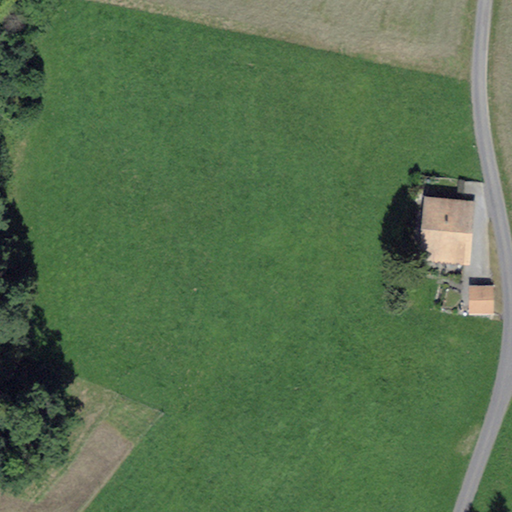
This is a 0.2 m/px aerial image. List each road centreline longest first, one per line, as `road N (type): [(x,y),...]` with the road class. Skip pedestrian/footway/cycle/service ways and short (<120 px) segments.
road 1 (unclassified): [(511,275),(481,87),(489,0)]
road 2 (unclassified): [(465,511),(511,366)]
